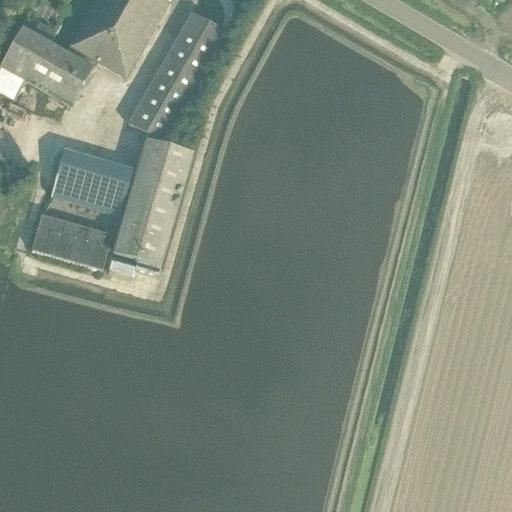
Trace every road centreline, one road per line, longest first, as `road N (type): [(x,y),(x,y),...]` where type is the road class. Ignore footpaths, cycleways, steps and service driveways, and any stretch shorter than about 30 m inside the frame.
road 1 (track): [(370,511),(481,66)]
road 2 (unclassified): [(511,84),(368,0)]
